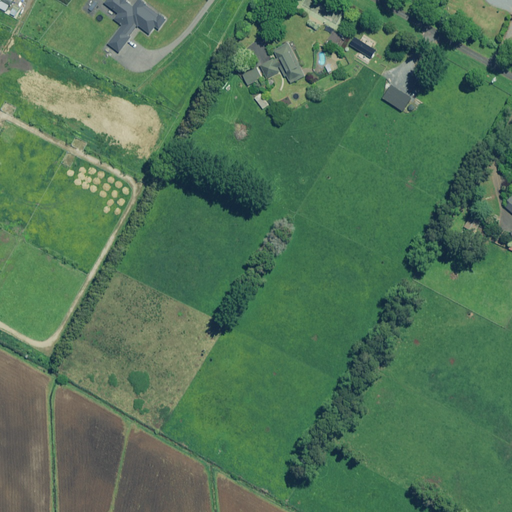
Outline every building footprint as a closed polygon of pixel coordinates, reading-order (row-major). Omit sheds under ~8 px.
[(138,0),(133,7),(123,0),(106,0),(104,4),(118,14),(114,20),(122,26),(108,45),(119,54),(131,38),(129,36),(137,26),(149,35),(155,28),(159,31),(166,21),(138,0)] [(9,7),(1,2),(0,4),(0,8),(5,12),(9,7)] [(273,50),(278,59),(274,61),(273,59),(242,76),(248,86),(261,79),(260,77),(265,74),(267,78),(281,70),(289,85),(305,76),(297,60),(287,42),(273,50)] [(268,106),(260,95),(255,99),(263,110),(268,106)] [(511,193),(502,207),(511,213),(511,233),(511,234),(511,236),(511,193)]
